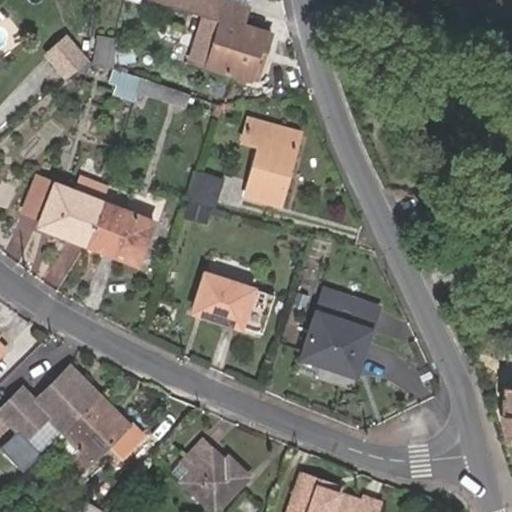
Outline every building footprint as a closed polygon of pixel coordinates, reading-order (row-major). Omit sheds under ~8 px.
[(217,0),(161,0),(205,14),(213,16),(217,0)] [(265,50),(270,32),(242,23),(248,6),(228,0),(217,0),(213,16),(220,18),(206,66),(250,80),(259,48),(265,50)] [(206,66),(220,18),(213,16),(205,14),(192,59),(206,66)] [(96,35),(93,61),(111,68),(117,39),(96,35)] [(85,60),(65,37),(46,54),(66,77),(85,60)] [(135,63),(136,44),(119,44),(119,62),(135,63)] [(139,78),(112,68),(108,82),(115,85),(112,94),(132,101),(135,91),(139,78)] [(189,95),(139,78),(135,91),(184,109),(189,95)] [(279,204),(299,133),(249,119),(243,139),(259,144),(245,194),(279,204)] [(193,169),(183,199),(212,207),(221,178),(193,169)] [(53,231),(87,244),(89,235),(100,201),(75,191),(55,183),(38,176),(21,218),(39,225),(43,216),(56,222),(53,231)] [(100,201),(105,186),(80,176),(75,191),(100,201)] [(152,221),(100,201),(89,235),(105,241),(101,249),(137,263),(152,221)] [(39,225),(53,231),(56,222),(43,216),(39,225)] [(89,235),(87,244),(101,249),(105,241),(89,235)] [(241,326),(254,286),(205,271),(193,310),(241,326)] [(273,293),(254,286),(241,326),(260,333),(273,293)] [(344,362),(356,366),(375,305),(324,288),(300,357),(340,370),(344,362)] [(354,374),(356,366),(344,362),(340,370),(354,374)] [(47,415),(63,431),(99,395),(70,365),(33,400),(25,408),(39,423),(47,415)] [(511,385),(502,384),(499,415),(504,442),(511,442),(511,385)] [(39,423),(25,408),(33,400),(21,388),(0,407),(0,414),(23,438),(39,423)] [(99,395),(63,431),(77,446),(69,454),(83,469),(128,425),(99,395)] [(63,431),(50,444),(64,459),(69,454),(77,446),(63,431)] [(223,459),(203,440),(180,461),(189,471),(179,481),(212,511),(213,511),(248,474),(228,454),(223,459)] [(325,491),(328,482),(301,473),(288,511),(374,511),(378,502),(365,497),(362,505),(337,496),(325,491)] [(340,487),(328,482),(325,491),(337,496),(340,487)] [(100,511),(101,510),(85,500),(76,511),(100,511)]
